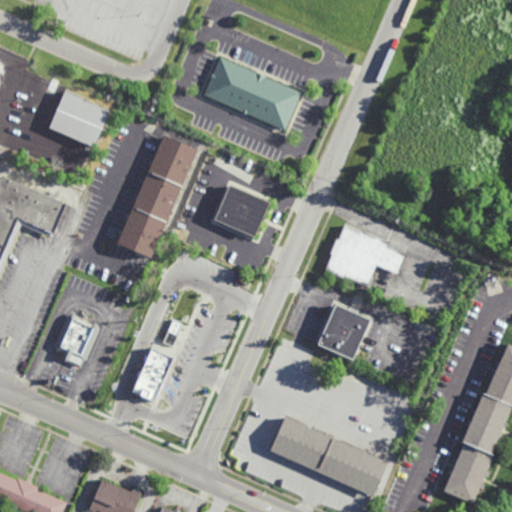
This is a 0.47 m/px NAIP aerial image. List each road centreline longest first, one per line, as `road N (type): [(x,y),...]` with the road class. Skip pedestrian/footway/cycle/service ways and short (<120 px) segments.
road 1 (residential): [(198,477),(406,0)]
road 2 (tertiary): [(279,511),(0,389)]
road 3 (residential): [(184,0),(156,62),(139,72),(109,68),(0,20)]
